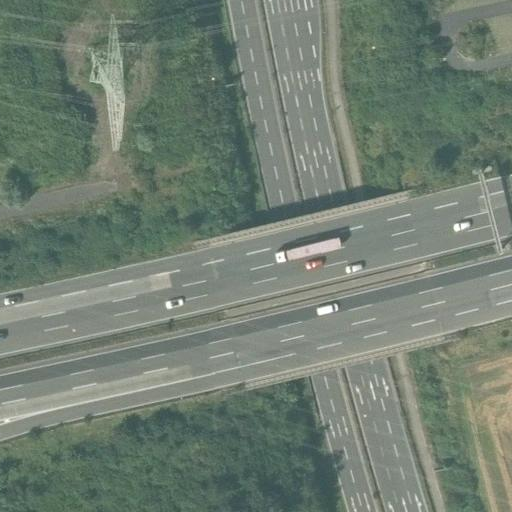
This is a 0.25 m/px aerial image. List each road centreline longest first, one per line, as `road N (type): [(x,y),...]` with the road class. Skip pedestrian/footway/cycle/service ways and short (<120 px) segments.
road 1 (primary): [(410,511),(348,289),(285,0)]
road 2 (primary): [(241,0),(317,352),(362,511)]
road 3 (motorway): [(511,213),(0,330)]
road 4 (motorway): [(135,365),(511,278)]
road 5 (motorway): [(0,429),(135,365)]
road 6 (motorway): [(0,395),(135,365)]
